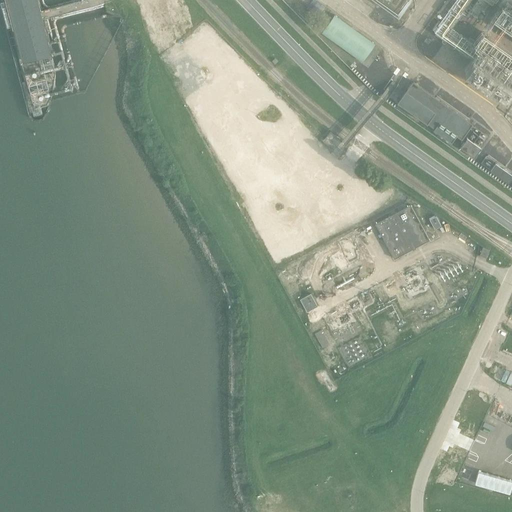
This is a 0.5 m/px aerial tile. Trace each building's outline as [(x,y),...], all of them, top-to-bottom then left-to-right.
[(7,0),(23,61),(51,53),(37,0),(7,0)] [(481,36),(511,64),(511,8),(503,7),(501,0),(494,0),(492,13),(483,11),(480,15),(486,32),(483,29),(481,36)] [(362,63),(375,45),(334,16),(321,34),(362,63)] [(33,80),(40,78),(37,69),(31,71),(33,80)] [(406,90),(397,102),(427,123),(427,122),(435,128),(433,130),(451,142),(456,135),(462,139),(473,124),(413,81),(406,91),(406,90)] [(46,101),(44,91),(37,93),(39,103),(46,101)] [(482,148),(466,139),(460,148),(476,158),(482,148)] [(511,177),(511,173),(496,162),(491,169),(509,182),(511,177)] [(410,205),(375,224),(394,259),(412,250),(416,249),(416,248),(429,240),(410,205)] [(436,216),(429,220),(435,229),(441,226),(436,216)] [(489,250),(483,247),(480,256),(486,258),(489,250)] [(310,294),(300,300),(306,312),(317,307),(310,294)] [(511,480),(479,470),(475,482),(510,493),(511,486),(511,480)]
